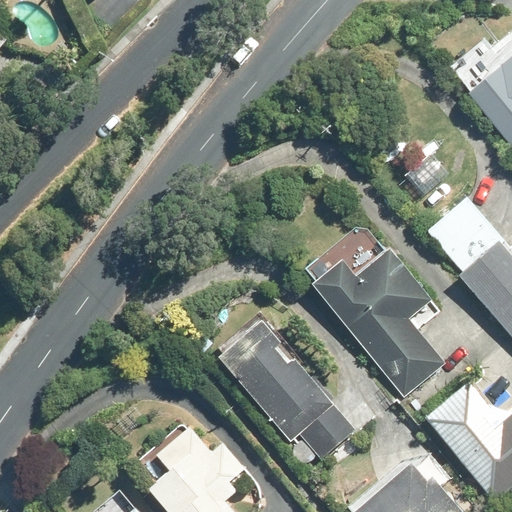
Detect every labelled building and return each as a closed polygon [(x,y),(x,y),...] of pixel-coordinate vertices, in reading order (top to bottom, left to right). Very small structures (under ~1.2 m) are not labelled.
[(0,94),(5,88),(0,84),(0,54),(11,41),(0,31),(0,94)] [(511,58),(467,96),(503,139),(505,137),(511,146),(511,58)] [(511,263),(497,247),(502,242),(466,199),(425,233),(463,276),(458,279),(511,342),(511,263)] [(340,264),(311,288),(403,397),(443,363),(409,323),(432,303),(388,251),(353,280),(340,264)] [(261,326),(218,364),(290,444),(299,436),(320,460),(353,431),(288,359),(284,363),(271,348),(277,343),(261,326)] [(214,344),(205,334),(194,343),(204,353),(214,344)] [(467,387),(424,423),(494,505),(511,489),(511,418),(501,428),(467,387)] [(236,511),(230,504),(242,494),(234,484),(250,470),(228,444),(216,454),(195,429),(162,457),(175,472),(153,490),(171,511),(236,511)] [(411,465),(358,511),(457,511),(430,481),(428,483),(411,465)]
